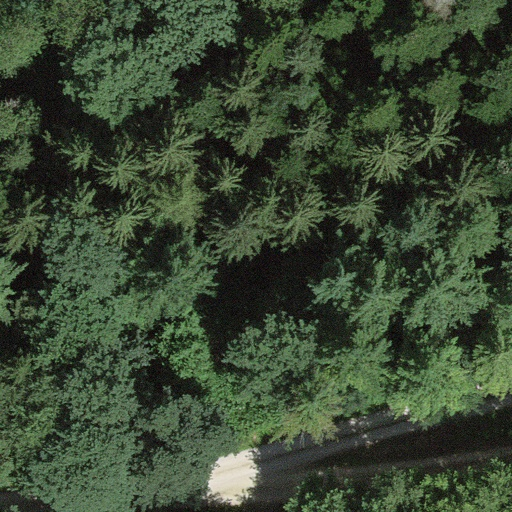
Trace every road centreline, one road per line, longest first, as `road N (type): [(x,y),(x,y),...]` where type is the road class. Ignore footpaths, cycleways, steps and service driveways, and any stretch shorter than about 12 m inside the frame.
road 1 (track): [(0,507),(511,456)]
road 2 (track): [(511,390),(136,497)]
